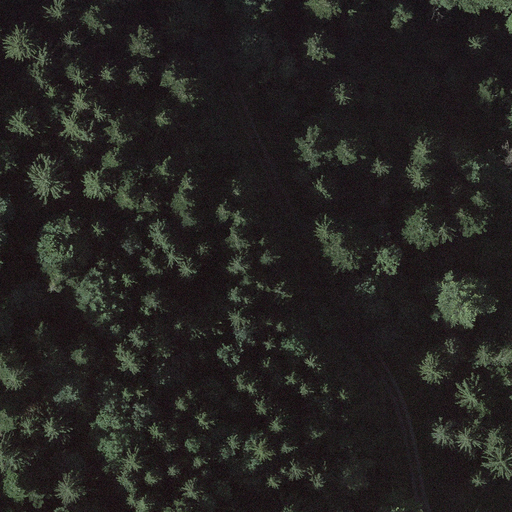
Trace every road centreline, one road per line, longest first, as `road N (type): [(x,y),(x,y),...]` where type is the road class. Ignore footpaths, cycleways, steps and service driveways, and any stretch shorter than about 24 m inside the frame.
road 1 (track): [(194,0),(346,319),(391,384),(411,446),(419,511)]
road 2 (track): [(114,511),(124,401),(82,194),(0,30)]
